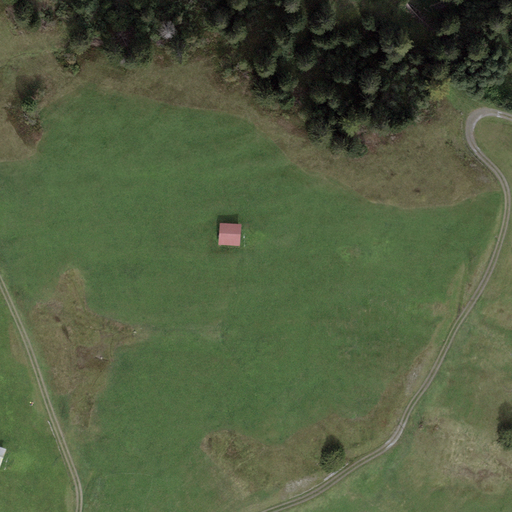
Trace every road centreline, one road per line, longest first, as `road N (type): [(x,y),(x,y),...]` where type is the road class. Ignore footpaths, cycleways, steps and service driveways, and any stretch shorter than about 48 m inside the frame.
road 1 (track): [(283,511),(314,501),(399,442),(482,298),(511,221)]
road 2 (track): [(0,272),(83,490),(83,511)]
road 3 (track): [(511,197),(469,142),(468,129),(486,113),(511,120)]
